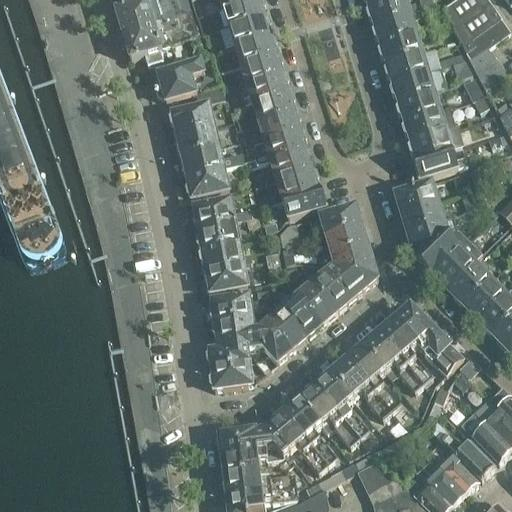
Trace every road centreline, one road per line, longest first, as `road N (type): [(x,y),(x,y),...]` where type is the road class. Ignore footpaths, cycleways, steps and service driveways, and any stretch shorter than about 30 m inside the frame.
road 1 (residential): [(97,0),(146,151),(194,423)]
road 2 (residential): [(194,423),(244,416),(277,397),(390,287)]
road 3 (residential): [(288,0),(334,151),(348,173),(365,178)]
road 4 (residential): [(365,178),(383,133),(340,0)]
road 5 (residential): [(390,287),(416,298),(484,363)]
